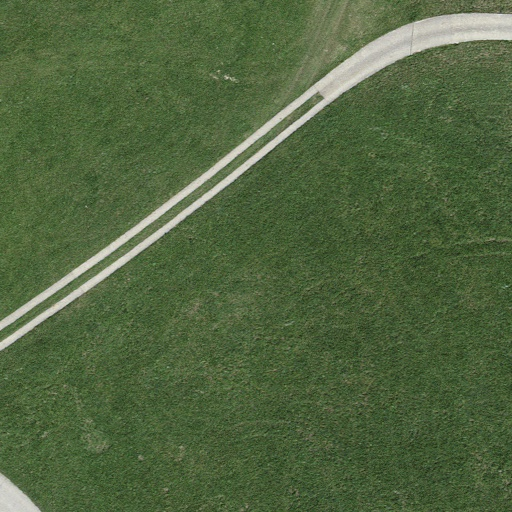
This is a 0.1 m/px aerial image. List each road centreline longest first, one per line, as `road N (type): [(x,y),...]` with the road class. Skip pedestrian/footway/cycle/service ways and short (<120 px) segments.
road 1 (track): [(0,315),(401,10),(511,22)]
road 2 (track): [(246,128),(331,0)]
